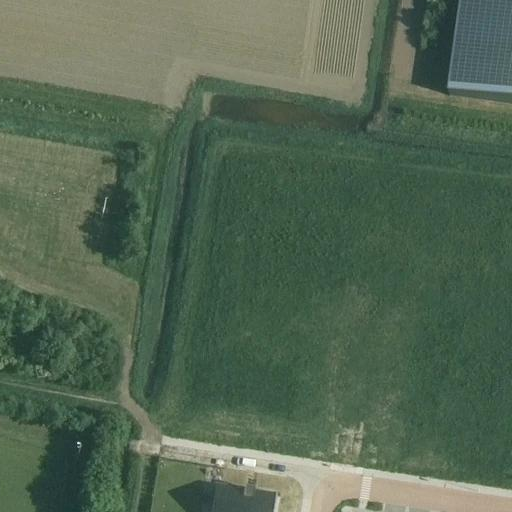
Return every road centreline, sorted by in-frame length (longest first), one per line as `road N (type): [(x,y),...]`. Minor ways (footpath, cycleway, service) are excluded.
road 1 (track): [(180,451),(170,429),(119,401),(0,379)]
road 2 (residential): [(180,451),(321,473),(330,487)]
road 3 (residential): [(330,487),(473,511)]
